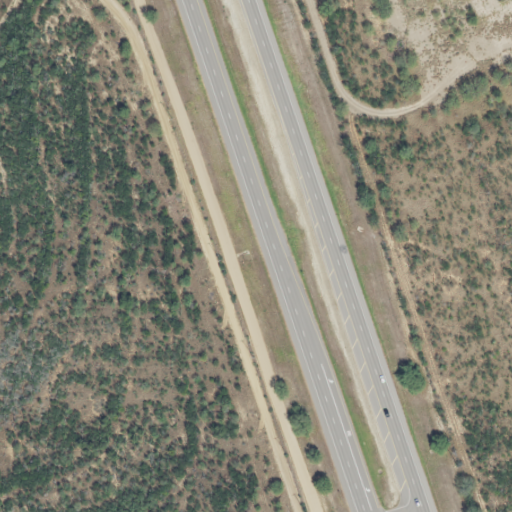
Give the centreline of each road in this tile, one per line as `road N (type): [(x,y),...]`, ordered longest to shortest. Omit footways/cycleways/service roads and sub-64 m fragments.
road 1 (trunk): [(428,511),(255,0)]
road 2 (trunk): [(179,0),(351,511)]
